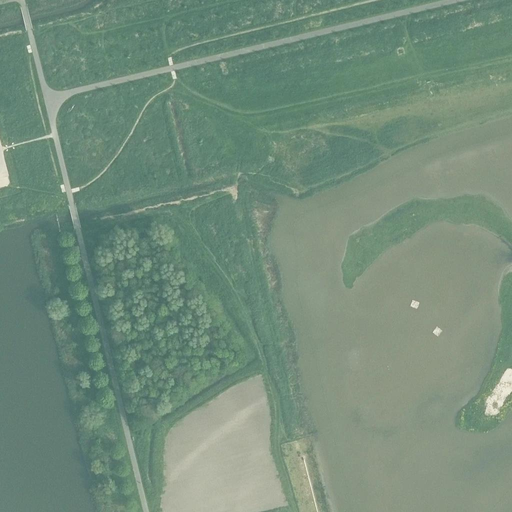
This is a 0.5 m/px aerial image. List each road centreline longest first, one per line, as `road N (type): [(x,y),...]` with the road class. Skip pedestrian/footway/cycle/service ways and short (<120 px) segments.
road 1 (unknown): [(404,0),(208,46),(67,191)]
road 2 (unknown): [(76,228),(139,511)]
road 3 (unknown): [(29,34),(21,43),(55,182),(67,191)]
